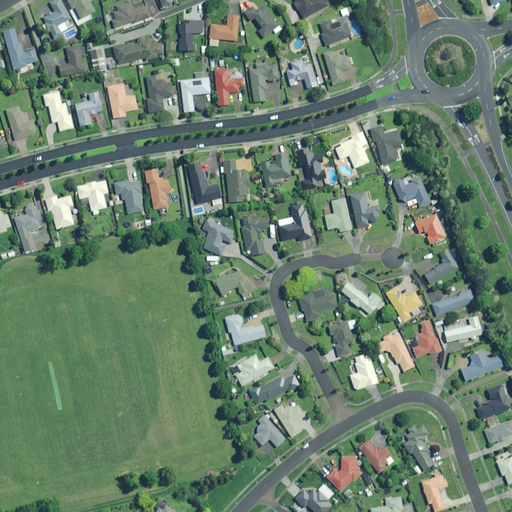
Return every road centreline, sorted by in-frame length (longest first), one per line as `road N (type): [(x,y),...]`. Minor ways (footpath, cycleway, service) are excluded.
road 1 (secondary): [(435,94),(273,131),(125,152)]
road 2 (secondary): [(122,138),(302,112),(370,88),(415,56)]
road 3 (residential): [(345,424),(313,357),(292,341),(277,288),(291,267),(395,255)]
road 4 (residential): [(345,424),(407,396),(441,403),(483,511)]
road 5 (secondary): [(511,219),(443,96)]
road 6 (secondary): [(125,152),(0,184)]
road 7 (secondary): [(0,170),(122,138)]
